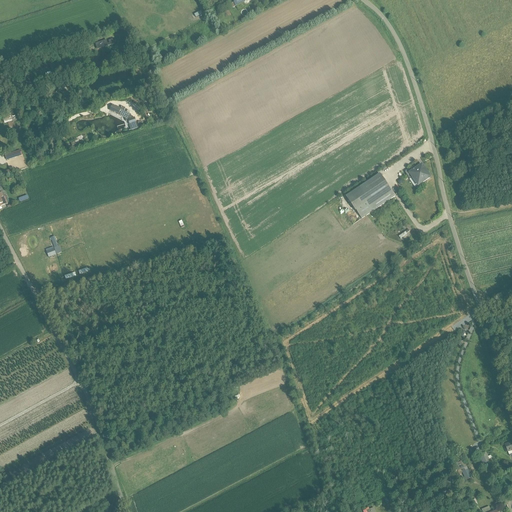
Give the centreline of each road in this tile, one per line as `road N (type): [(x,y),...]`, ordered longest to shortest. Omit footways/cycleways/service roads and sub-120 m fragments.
road 1 (residential): [(364,0),(387,22),(413,77),(476,297),(484,307),(511,312)]
road 2 (residential): [(127,511),(80,381)]
road 3 (residential): [(80,381),(17,261)]
